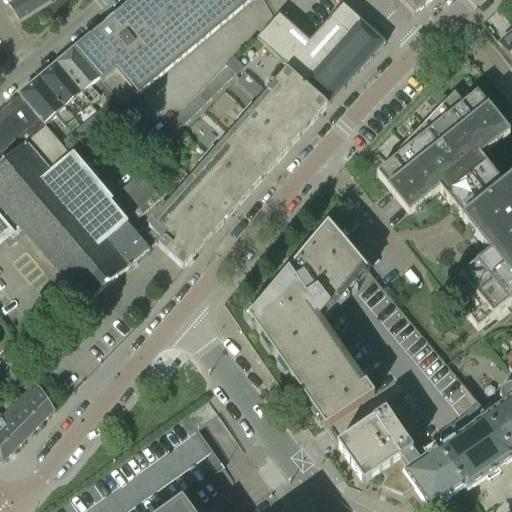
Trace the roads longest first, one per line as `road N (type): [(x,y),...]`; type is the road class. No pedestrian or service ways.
road 1 (residential): [(182,311),(420,47)]
road 2 (residential): [(10,511),(182,311)]
road 3 (residential): [(182,311),(329,511)]
